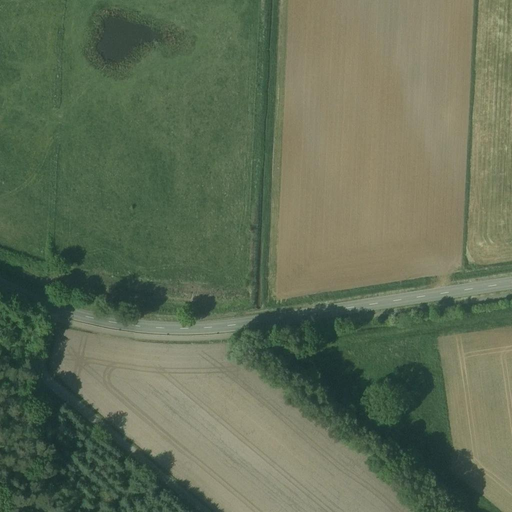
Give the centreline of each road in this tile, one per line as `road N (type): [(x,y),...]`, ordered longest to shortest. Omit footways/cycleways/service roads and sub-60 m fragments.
road 1 (tertiary): [(51,308),(173,332),(511,283)]
road 2 (residential): [(51,308),(40,345),(45,377),(205,511)]
